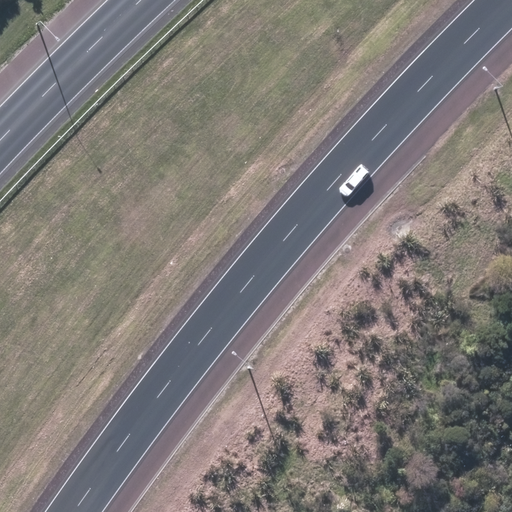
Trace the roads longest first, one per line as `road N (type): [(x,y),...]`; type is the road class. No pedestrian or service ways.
road 1 (motorway): [(511,0),(318,207),(92,511)]
road 2 (motorway): [(0,124),(115,0)]
